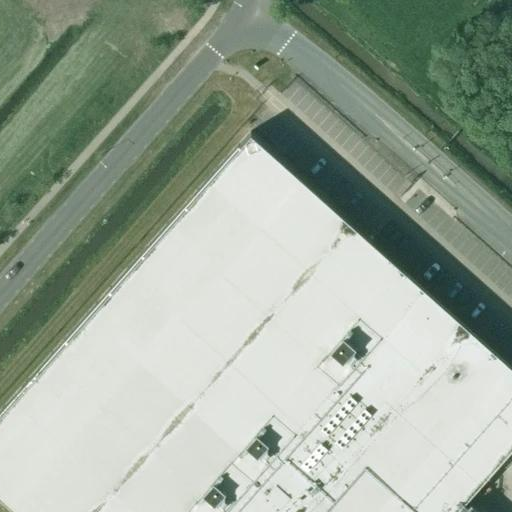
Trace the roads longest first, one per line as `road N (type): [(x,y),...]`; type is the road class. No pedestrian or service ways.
road 1 (unclassified): [(245,0),(241,16),(0,293)]
road 2 (unknown): [(277,107),(511,319)]
